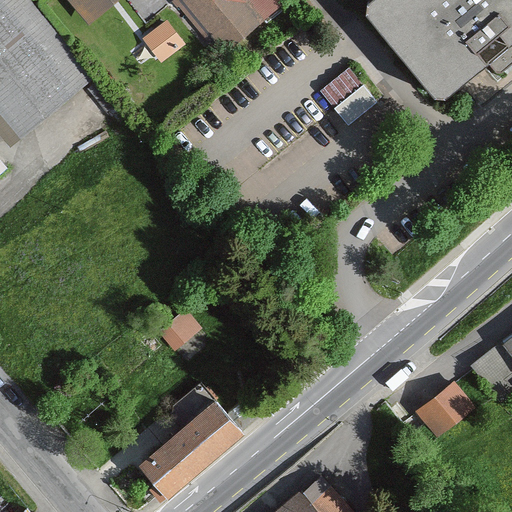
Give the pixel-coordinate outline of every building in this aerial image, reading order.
[(69,0),(89,23),(115,0),(69,0)] [(172,0),(217,51),(274,0),(172,0)] [(511,36),(511,0),(363,0),(358,5),(437,101),(511,36)] [(171,20),(147,37),(161,57),(185,39),(171,20)] [(376,100),(362,83),(335,105),(349,122),(376,100)] [(193,336),(175,317),(159,332),(178,352),(193,336)] [(511,329),(472,362),(503,401),(511,393),(511,329)] [(477,410),(452,380),(416,411),(440,440),(477,410)] [(240,432),(211,397),(134,463),(163,498),(240,432)] [(357,511),(316,466),(269,511),(357,511)]
